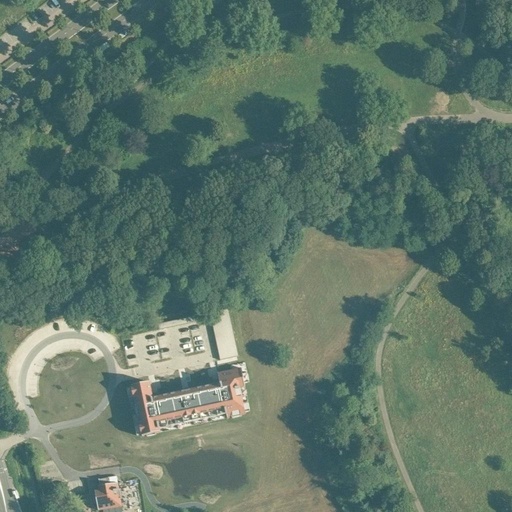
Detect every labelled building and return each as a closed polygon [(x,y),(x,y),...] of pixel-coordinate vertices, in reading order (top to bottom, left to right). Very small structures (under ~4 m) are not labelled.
[(229,309),(158,324),(159,330),(211,319),(230,315),(229,309)] [(230,318),(225,319),(231,347),(236,345),(230,318)] [(237,348),(218,352),(220,361),(239,356),(237,348)] [(132,388),(127,389),(129,399),(134,398),(136,408),(135,409),(136,415),(137,414),(140,425),(135,426),(137,436),(142,435),(142,436),(147,436),(147,437),(156,435),(156,433),(160,433),(160,429),(168,427),(168,424),(175,422),(176,422),(183,420),(184,424),(202,420),(201,416),(208,415),(210,414),(217,413),(218,416),(226,415),(227,418),(232,417),(232,419),(242,416),(241,415),(246,414),(245,413),(250,412),(248,402),(243,403),(240,388),(245,387),(245,383),(249,382),(247,373),(242,374),(241,368),(218,373),(219,379),(220,384),(215,385),(189,391),(183,392),(158,397),(153,398),(152,394),(150,382),(145,383),(145,382),(135,384),(136,385),(131,386),(132,387),(131,387),(132,388)] [(99,479),(100,486),(98,486),(99,490),(95,491),(95,494),(93,495),(94,504),(97,503),(98,511),(122,507),(121,499),(120,489),(119,490),(118,483),(110,484),(109,478),(99,479)]
